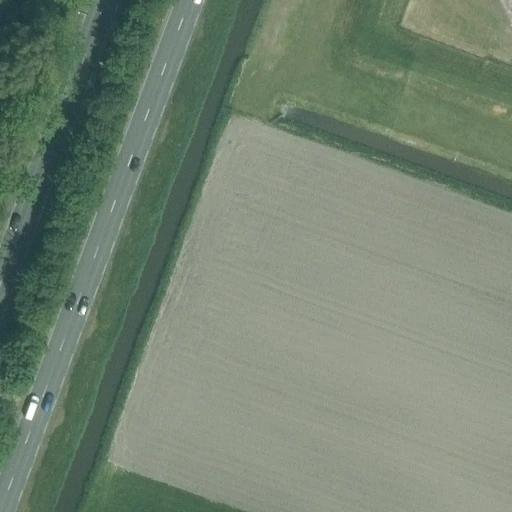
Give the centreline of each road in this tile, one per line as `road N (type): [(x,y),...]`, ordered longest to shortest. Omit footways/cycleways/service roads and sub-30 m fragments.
road 1 (primary): [(0,511),(185,0)]
road 2 (primary): [(109,0),(0,291)]
